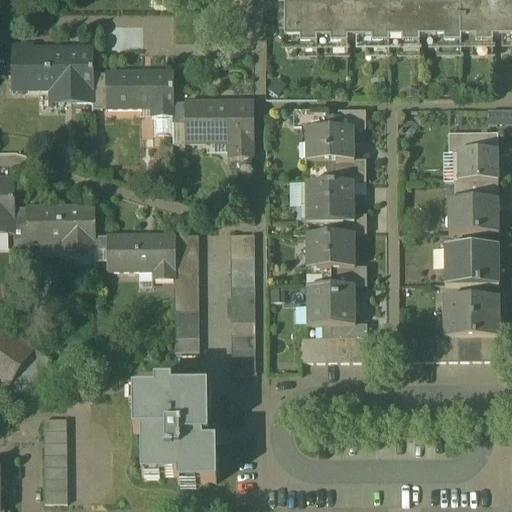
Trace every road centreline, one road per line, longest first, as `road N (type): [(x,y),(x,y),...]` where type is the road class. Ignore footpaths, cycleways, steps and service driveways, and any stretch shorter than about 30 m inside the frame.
road 1 (residential): [(393,396),(313,396),(283,426),(289,457),(311,471),(450,472),(483,450),(488,395)]
road 2 (residential): [(393,396),(390,106)]
road 3 (residential): [(0,160),(259,232)]
road 4 (residential): [(261,381),(259,232)]
road 5 (residential): [(259,107),(390,106)]
road 6 (residential): [(259,232),(259,107)]
road 7 (residential): [(390,106),(511,105)]
